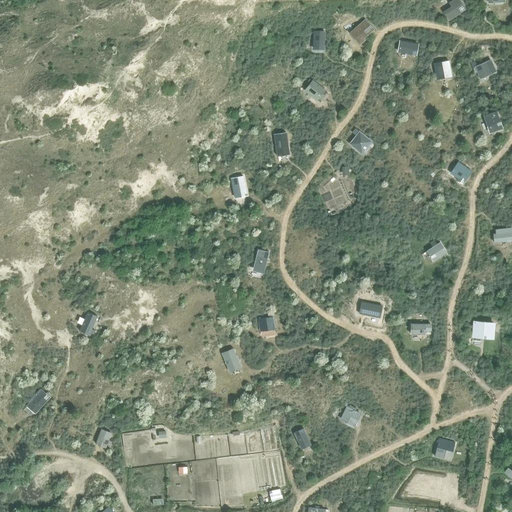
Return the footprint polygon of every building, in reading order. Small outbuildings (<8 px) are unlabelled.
[(451,5),(443,11),(449,20),(465,9),(458,0),(451,0),(449,2),(451,5)] [(365,19),(349,33),(359,45),(365,40),(364,38),(374,29),(365,19)] [(312,50),(324,50),(325,32),(313,32),(312,50)] [(398,48),(406,50),(406,53),(416,54),(418,44),(400,41),(398,48)] [(437,80),(451,77),(447,60),(433,63),(437,80)] [(477,72),(478,74),(480,79),(492,74),(486,62),(477,66),(474,67),(477,72)] [(310,79),(306,83),(308,85),(304,90),(317,100),(325,89),(312,79),(312,80),(310,79)] [(497,111),(483,116),(489,133),(503,128),(497,111)] [(349,143),(361,153),(372,141),(371,141),(372,139),(369,137),(368,138),(355,127),(352,132),(356,135),(349,143)] [(273,134),(274,140),(277,157),(290,154),(287,138),(286,132),(273,134)] [(458,161),(451,170),(459,176),(458,178),(457,180),(462,184),(472,171),(458,161)] [(236,198),(248,195),(244,179),(232,182),(236,198)] [(495,229),(495,234),(493,234),(494,243),(511,240),(511,227),(495,229)] [(426,250),(433,261),(447,252),(440,241),(437,244),(434,239),(430,242),(432,246),(426,250)] [(258,249),(253,268),(264,270),(269,252),(258,249)] [(361,302),(359,314),(379,318),(382,306),(361,302)] [(92,330),(98,316),(88,312),(79,331),(89,335),(92,330)] [(273,317),(271,317),(258,319),(259,326),(261,326),(262,332),(275,330),(273,317)] [(471,337),(494,339),(495,322),(473,320),(471,337)] [(410,334),(425,335),(425,331),(431,331),(431,324),(411,324),(410,334)] [(229,372),(241,367),(233,348),(221,353),(229,372)] [(26,406),(35,414),(51,398),(41,388),(30,400),(31,401),(26,406)] [(358,421),(361,414),(356,411),(357,408),(348,405),(347,406),(340,419),(347,422),(354,426),(358,421)] [(311,444),(304,428),(294,432),(301,449),(311,444)] [(110,445),(112,441),(109,440),(112,433),(102,429),(95,444),(106,448),(107,444),(110,445)] [(438,437),(434,456),(443,458),(445,450),(453,452),(455,441),(438,437)] [(503,472),(507,476),(511,480),(511,469),(511,470),(507,467),(503,472)] [(21,486),(21,487),(24,497),(40,492),(38,482),(37,478),(32,479),(33,483),(21,486)] [(270,496),(271,501),(281,499),(279,490),(271,491),(271,495),(270,496)]
